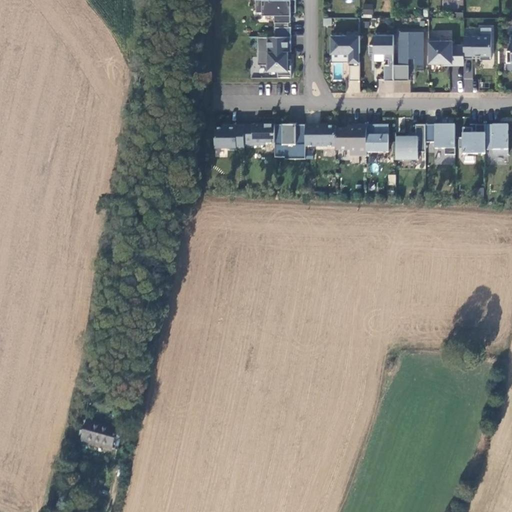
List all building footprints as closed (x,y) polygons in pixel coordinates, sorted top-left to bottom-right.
[(275,37),(291,37),(291,27),(289,27),(289,22),(291,22),(291,12),(296,12),(296,0),(256,0),(256,12),(263,12),(262,15),(275,15),(275,37)] [(372,5),(364,4),(364,14),(372,14),(372,5)] [(492,60),(492,28),(481,28),(481,36),(464,36),(464,45),(464,58),(473,58),(473,55),(480,55),(480,60),(492,60)] [(424,32),(399,32),(399,65),(394,65),(394,80),(409,80),(409,65),(405,65),(404,59),(409,58),(415,58),(415,65),(424,65),(424,32)] [(360,80),(360,33),(347,33),(347,35),(331,36),(332,53),(350,53),(350,80),(360,80)] [(394,65),(394,35),(374,35),(374,45),(369,45),(369,53),(385,53),(385,59),(389,59),(389,65),(385,65),(385,80),(394,80),(394,65)] [(291,52),(291,37),(275,37),(258,37),(258,65),(268,65),(268,70),(278,70),(278,75),(291,75),(291,59),(288,58),(288,52),(291,52)] [(464,58),(464,45),(452,45),(453,41),(440,41),(440,39),(429,38),(429,63),(452,63),(452,65),(464,65),(464,58)] [(463,91),(471,91),(473,67),(464,67),(463,91)] [(336,147),(336,129),(336,127),(323,127),(323,125),(306,126),(306,147),(336,147)] [(485,155),(485,150),(486,125),(476,125),(476,134),(473,134),(473,128),(463,128),(463,139),(459,138),(459,149),(463,149),(463,154),(485,155)] [(498,125),(486,125),(485,150),(494,150),(493,155),(509,155),(509,125),(498,125)] [(244,146),(244,126),(227,126),(227,129),(222,129),(215,129),(215,149),(227,149),(227,150),(237,150),(237,149),(244,149),(244,146)] [(275,144),(275,126),(261,126),(244,126),(244,146),(264,146),(264,144),(275,144)] [(306,147),(306,126),(291,126),(275,126),(275,144),(275,158),(285,158),(286,158),(286,153),(306,153),(306,147)] [(367,153),(367,126),(355,126),(354,129),(348,129),(336,129),(336,147),(336,150),(351,151),(351,156),(367,156),(367,153)] [(382,126),(367,126),(367,153),(389,153),(389,128),(382,128),(382,126)] [(426,143),(426,126),(416,126),(416,138),(396,139),(396,160),(418,160),(418,153),(426,153),(426,143)] [(440,126),(426,126),(426,143),(435,143),(435,149),(445,149),(445,156),(455,156),(455,126),(440,126)] [(118,450),(123,430),(87,420),(81,440),(118,450)]
